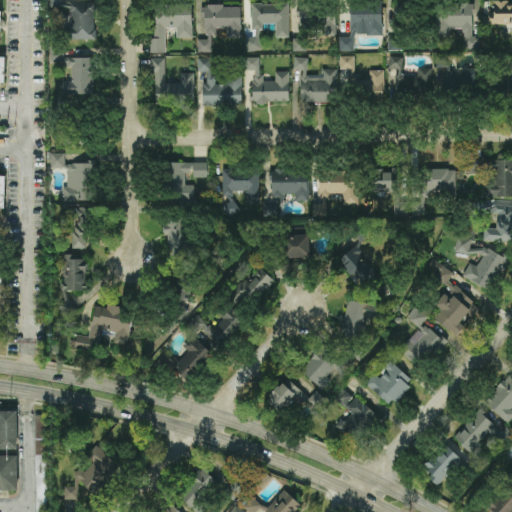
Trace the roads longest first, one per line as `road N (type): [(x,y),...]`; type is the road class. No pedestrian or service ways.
road 1 (secondary): [(435,511),(374,478),(208,413),(0,366)]
road 2 (secondary): [(0,388),(191,430),(388,511)]
road 3 (residential): [(511,134),(134,140)]
road 4 (residential): [(119,511),(308,308)]
road 5 (residential): [(134,259),(131,0)]
road 6 (residential): [(342,511),(511,323)]
